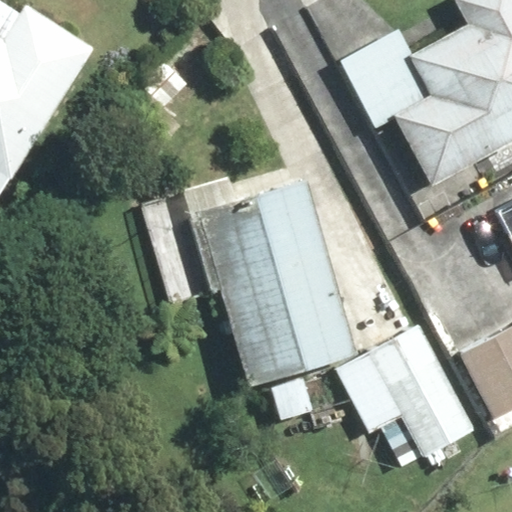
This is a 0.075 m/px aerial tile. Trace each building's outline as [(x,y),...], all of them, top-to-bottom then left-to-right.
[(392,31),(334,60),(368,128),(392,116),(426,184),(511,140),(511,0),(448,0),(461,25),(404,54),(392,31)] [(0,192),(87,49),(20,8),(15,16),(0,6),(0,192)] [(243,391),(262,385),(274,424),(312,413),(300,373),(353,357),(301,184),(235,203),(227,177),(136,205),(167,306),(214,292),(243,391)] [(511,327),(455,354),(485,418),(511,405),(511,327)] [(414,328),(332,371),(364,434),(376,428),(399,471),(470,434),(414,328)]
